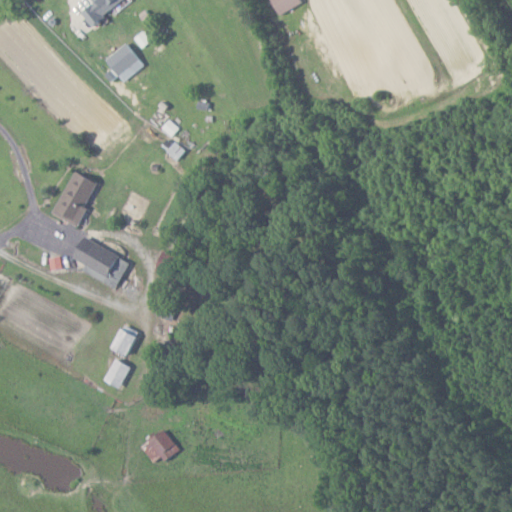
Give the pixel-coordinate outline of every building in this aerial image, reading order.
[(126,0),(93,0),(96,3),(84,14),(96,27),(126,0)] [(305,4),(303,0),(274,0),(281,15),(305,4)] [(126,82),(147,65),(129,43),(108,60),(126,82)] [(172,137),(180,128),(170,119),(162,129),(172,137)] [(101,182),(76,171),(58,215),(82,226),(101,182)] [(75,262),(120,288),(134,263),(89,238),(75,262)] [(54,271),(65,269),(63,257),(52,259),(54,271)] [(159,465),(181,448),(167,429),(144,446),(159,465)]
